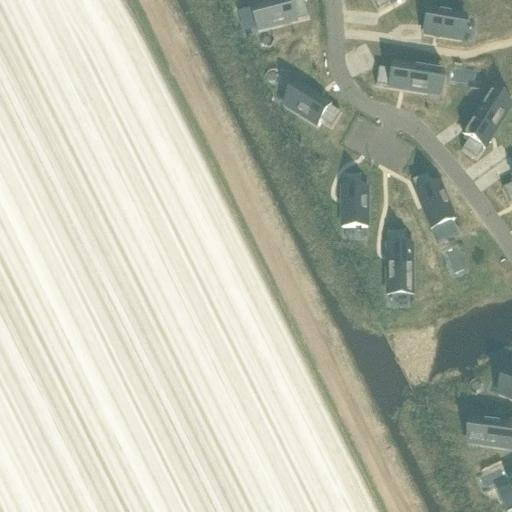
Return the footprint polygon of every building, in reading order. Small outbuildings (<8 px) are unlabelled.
[(275,5),(252,11),(257,32),(258,35),(295,25),(295,24),(308,21),(302,0),(296,0),(289,2),(289,1),(279,4),(276,5),(275,5)] [(370,0),(378,13),(390,7),(399,2),(401,1),(402,0),(370,0)] [(257,32),(252,11),(237,15),(243,35),(257,32)] [(427,14),(423,38),(433,39),(435,40),(437,40),(461,44),(465,20),(427,14)] [(378,71),(375,88),(389,90),(389,91),(398,93),(401,93),(426,97),(437,99),(438,99),(438,98),(442,76),(442,75),(441,75),(430,73),(392,67),(391,73),(378,71)] [(297,88),(284,109),(316,129),(320,124),(331,131),(340,116),(329,109),(321,104),(319,102),(297,88)] [(468,142),(461,153),(476,163),(483,151),(484,152),(490,142),(491,141),(505,120),(511,110),(511,109),(511,108),(491,96),(490,96),(489,97),(484,106),(463,138),(468,142)] [(342,204),(342,230),(366,230),(367,192),(360,192),(360,178),(343,178),(343,192),(342,192),(342,202),(342,204)] [(428,178),(412,184),(417,197),(416,197),(421,208),(431,233),(451,224),(454,223),(439,187),(433,190),(428,178)] [(511,180),(511,187),(502,192),(503,193),(508,204),(509,207),(511,206),(511,179),(511,180)] [(451,224),(431,233),(437,246),(457,238),(451,224)] [(387,249),(387,259),(387,261),(387,298),(412,298),(411,248),(405,248),(405,235),(387,235),(387,249)] [(511,376),(506,374),(497,397),(511,402),(511,376)] [(467,446),(467,447),(468,447),(478,449),(511,452),(511,428),(509,428),(507,428),(505,427),(481,425),(472,423),(471,423),(470,423),(469,424),(467,446)] [(508,511),(511,510),(511,494),(509,488),(496,495),(504,511),(508,511)]
